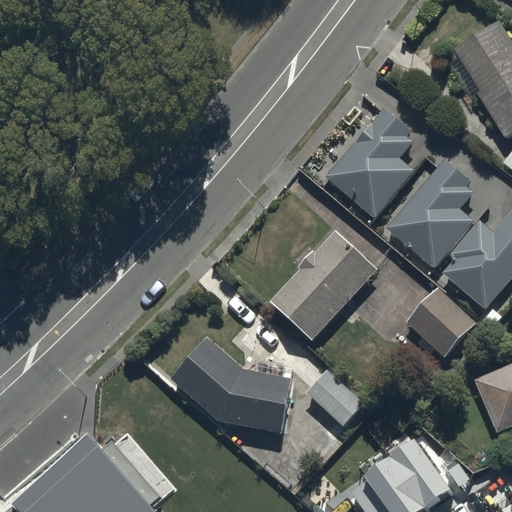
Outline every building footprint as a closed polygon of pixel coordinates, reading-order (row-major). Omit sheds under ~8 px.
[(511,46),(502,30),(453,61),(509,149),(511,147),(511,46)] [(377,228),(416,179),(402,168),(416,151),(409,145),(414,139),(386,116),(359,151),(357,149),(327,187),(377,228)] [(474,190),(446,167),(387,239),(435,279),(475,230),(461,219),(475,201),(469,196),(474,190)] [(488,319),(511,289),(511,219),(495,240),(481,228),(439,279),(488,319)] [(314,352),(378,277),(333,239),(270,315),(314,352)] [(481,329),(440,293),(407,330),(449,366),(481,329)] [(220,431),(284,442),(294,389),(286,387),(288,376),(259,370),(256,382),(246,380),(210,347),(172,388),(220,431)] [(511,371),(474,389),(500,444),(511,438),(511,371)] [(330,379),(308,402),(344,437),(366,414),(330,379)] [(198,511),(110,404),(0,493),(0,511),(198,511)] [(457,511),(467,505),(419,441),(345,497),(356,511),(457,511)]
